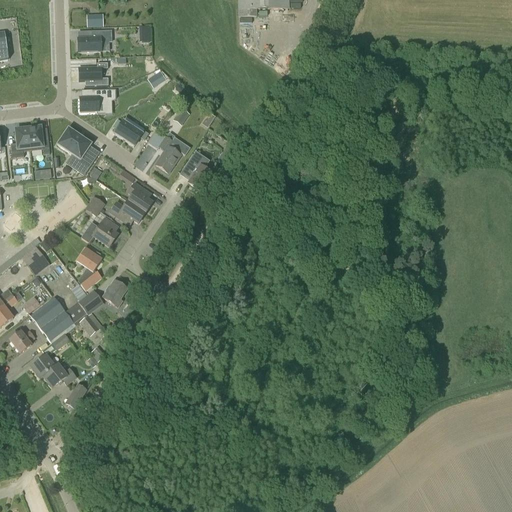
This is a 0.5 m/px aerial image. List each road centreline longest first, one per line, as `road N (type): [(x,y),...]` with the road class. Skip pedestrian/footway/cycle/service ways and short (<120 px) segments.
road 1 (residential): [(52,460),(164,292),(126,265),(172,197),(56,106)]
road 2 (track): [(164,292),(302,87),(345,0)]
